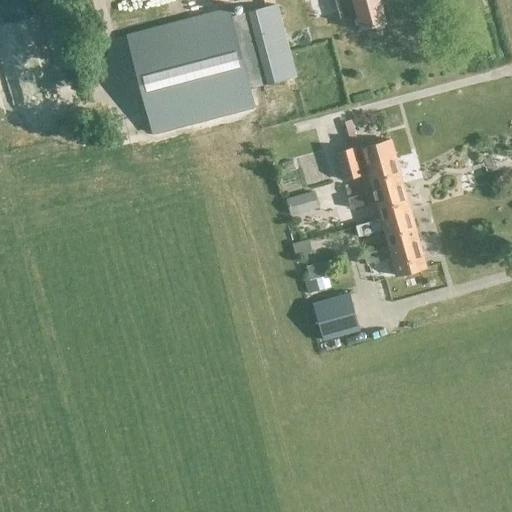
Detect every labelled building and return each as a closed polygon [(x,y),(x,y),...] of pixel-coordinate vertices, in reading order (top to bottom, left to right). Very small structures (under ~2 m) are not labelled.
[(115,0),(115,1),(119,0),(124,0),(131,25),(178,13),(174,0),(115,0)] [(351,0),(359,29),(385,22),(378,0),(351,0)] [(227,8),(124,37),(151,134),(254,106),(247,80),(251,78),(253,87),(294,75),(274,4),(230,16),(227,8)] [(394,154),(393,153),(389,139),(355,148),(354,146),(334,151),(342,179),(367,172),(371,189),(372,190),(401,182),(393,155),(394,154)] [(375,201),(379,218),(409,210),(401,182),(372,190),(371,189),(359,192),(360,193),(346,197),(349,208),(363,204),(375,201)] [(290,215),(318,206),(313,189),(285,199),(290,215)] [(387,246),(416,238),(409,210),(379,218),(367,221),(368,221),(354,225),(357,236),(370,232),(371,232),(382,229),(387,246)] [(395,275),(425,267),(424,265),(416,238),(387,246),(375,249),(362,253),(365,264),(378,260),(390,257),(395,274),(394,274),(395,275)] [(311,303),(321,339),(358,329),(348,293),(311,303)]
